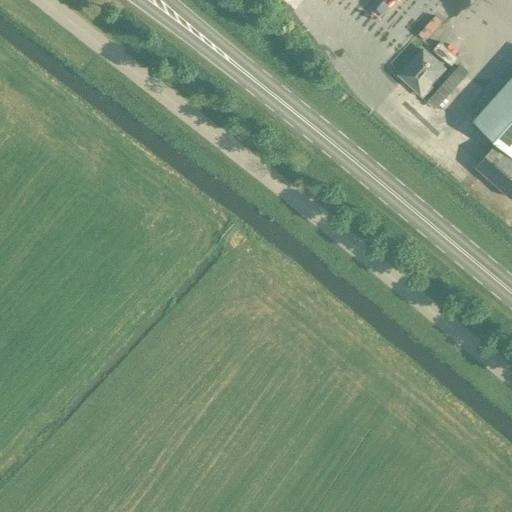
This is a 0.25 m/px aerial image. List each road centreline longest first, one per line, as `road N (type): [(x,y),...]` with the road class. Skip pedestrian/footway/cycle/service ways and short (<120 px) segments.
road 1 (unclassified): [(511,378),(40,0)]
road 2 (primary): [(511,299),(146,0)]
